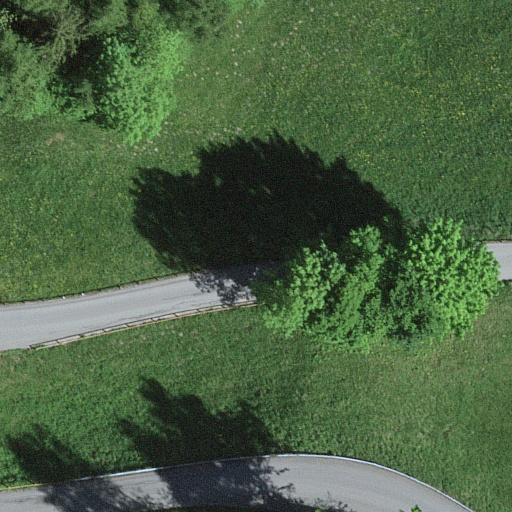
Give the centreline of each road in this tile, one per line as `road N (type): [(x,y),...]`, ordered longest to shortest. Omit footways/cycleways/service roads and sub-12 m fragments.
road 1 (unclassified): [(511,263),(384,266),(261,282),(0,332)]
road 2 (unclassified): [(34,511),(222,480),(293,477),(395,493),(432,511)]
